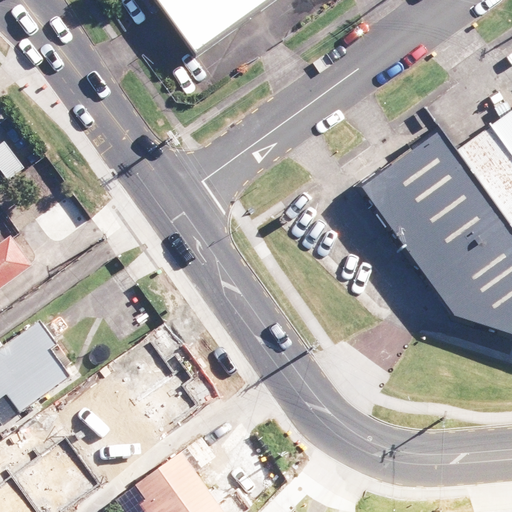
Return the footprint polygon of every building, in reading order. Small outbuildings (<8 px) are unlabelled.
[(147,0),(197,68),(291,0),(147,0)] [(511,117),(463,153),(511,221),(511,117)] [(511,221),(463,153),(445,130),(360,191),(455,328),(511,344),(511,221)] [(23,170),(0,141),(0,172),(8,183),(23,170)] [(0,288),(28,267),(7,240),(0,245),(0,288)] [(36,325),(0,352),(0,424),(3,429),(69,380),(47,351),(52,347),(36,325)] [(49,474),(18,496),(28,511),(68,511),(130,469),(104,431),(108,428),(88,401),(38,436),(51,454),(40,462),(49,474)] [(220,511),(178,454),(133,486),(144,501),(136,507),(140,511),(220,511)]
